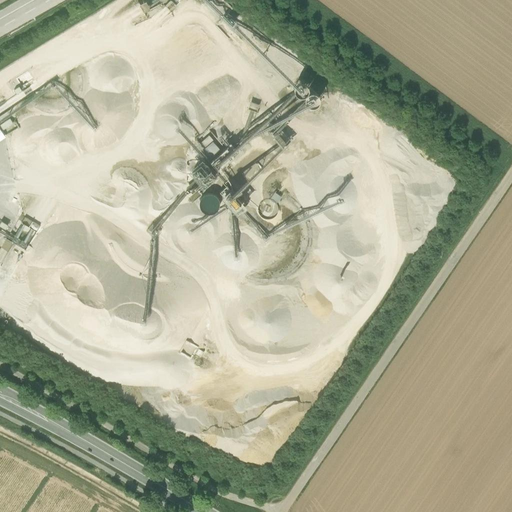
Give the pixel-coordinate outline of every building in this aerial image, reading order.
[(147,0),(141,3),(145,12),(152,8),(150,5),(147,0)] [(10,118),(0,124),(0,125),(3,130),(13,123),(10,118)] [(191,171),(203,185),(217,172),(214,169),(235,150),(229,143),(208,162),(205,158),(191,171)] [(220,194),(236,212),(243,205),(227,188),(220,194)] [(216,192),(201,198),(206,212),(221,207),(216,192)] [(21,223),(37,232),(40,226),(25,217),(21,223)]
